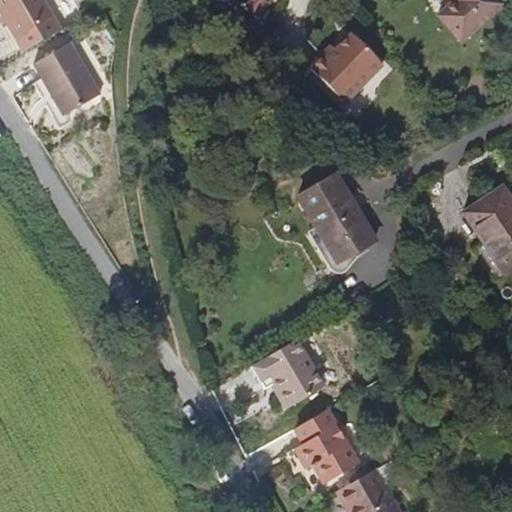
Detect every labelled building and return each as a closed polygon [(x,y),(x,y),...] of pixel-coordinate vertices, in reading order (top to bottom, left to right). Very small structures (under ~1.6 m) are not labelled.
[(62,31),(44,0),(0,0),(0,9),(25,53),(62,31)] [(270,2),(266,0),(253,0),(250,5),(263,14),(270,2)] [(462,41),(503,1),(502,0),(450,0),(436,14),(462,41)] [(344,102),(383,65),(352,33),(327,57),(323,52),(309,65),(344,102)] [(102,95),(71,44),(37,65),(67,115),(102,95)] [(375,242),(336,176),(297,199),(336,265),(375,242)] [(511,274),(511,204),(501,188),(462,213),(505,279),(511,274)] [(326,385),(299,339),(257,363),(267,380),(275,375),(293,405),(326,385)] [(507,378),(511,374),(511,359),(511,357),(500,364),(496,358),(479,368),(494,392),(510,383),(507,378)] [(293,405),(275,375),(267,380),(257,363),(253,366),(267,390),(273,386),(286,409),(293,405)] [(358,464),(326,409),(295,427),(304,442),(296,447),(307,467),(310,465),(312,469),(316,466),(326,482),(358,464)] [(391,459),(378,467),(388,483),(405,474),(398,461),(394,464),(391,459)] [(404,511),(388,483),(378,467),(341,488),(355,511),(404,511)]
